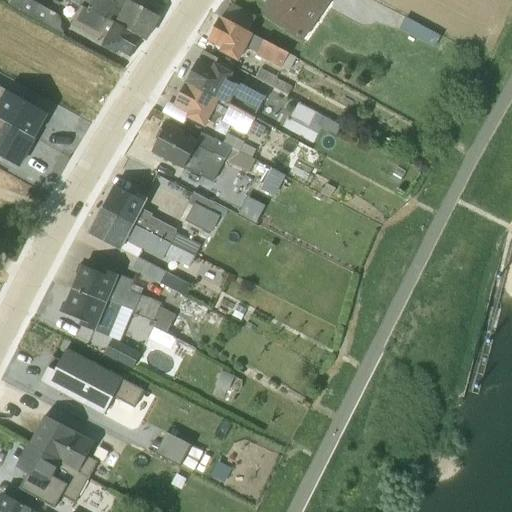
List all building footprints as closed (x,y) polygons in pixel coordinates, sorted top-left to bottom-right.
[(39,0),(13,0),(11,10),(54,22),(58,5),(39,0)] [(68,3),(80,9),(73,25),(82,30),(81,31),(100,40),(103,35),(106,36),(106,37),(101,47),(116,53),(118,50),(131,57),(141,39),(70,0),(68,3)] [(70,0),(145,41),(158,18),(125,0),(118,0),(116,3),(110,0),(70,0)] [(302,40),(331,0),(271,0),(263,12),(302,40)] [(254,19),(232,6),(224,20),(248,32),(254,19)] [(219,17),(207,41),(221,48),(219,52),(238,62),(246,47),(257,53),(256,56),(280,69),(281,68),(288,72),(295,59),(219,17)] [(406,18),(399,30),(445,54),(452,42),(406,18)] [(236,69),(202,52),(186,83),(254,119),(265,98),(240,85),(239,87),(229,82),(236,69)] [(243,67),(240,71),(288,96),(292,87),(276,79),(276,77),(260,69),(258,74),(243,67)] [(186,83),(173,106),(188,114),(186,117),(205,128),(208,121),(215,123),(220,116),(223,118),(222,121),(246,134),(247,133),(259,139),(265,128),(253,122),(254,119),(186,83)] [(48,115),(0,87),(0,120),(34,139),(48,115)] [(313,103),(310,107),(345,125),(349,118),(341,114),(340,116),(313,103)] [(311,123),(335,136),(340,127),(316,114),(311,123)] [(0,155),(18,167),(19,167),(34,140),(34,139),(0,120),(0,155)] [(158,140),(152,153),(183,169),(188,163),(204,172),(213,154),(248,173),(255,161),(202,133),(197,143),(183,135),(184,132),(166,121),(156,138),(158,140)] [(222,143),(251,158),(255,150),(243,143),(242,142),(227,134),(222,143)] [(312,170),(295,162),(290,174),(307,182),(312,170)] [(272,199),(285,175),(270,168),(258,192),(272,199)] [(195,178),(189,190),(223,207),(229,197),(195,178)] [(136,196),(113,185),(100,210),(195,256),(200,246),(175,233),(176,231),(151,217),(152,215),(142,209),(147,199),(138,194),(136,196)] [(214,203),(194,193),(189,203),(193,206),(185,221),(210,233),(219,216),(210,212),(214,203)] [(177,261),(190,267),(195,256),(100,210),(88,234),(120,251),(122,249),(139,258),(143,250),(174,266),(177,261)] [(184,296),(190,285),(139,259),(133,270),(184,296)] [(103,274),(82,265),(73,285),(94,296),(108,302),(109,300),(134,310),(133,314),(156,323),(154,327),(165,333),(174,315),(159,307),(161,304),(140,295),(142,290),(132,285),(133,281),(105,270),(103,274)] [(170,351),(176,339),(154,327),(156,323),(133,314),(134,310),(109,300),(108,302),(94,296),(73,285),(61,312),(62,312),(81,320),(79,325),(80,325),(95,332),(101,320),(114,326),(113,328),(147,344),(149,340),(170,351)] [(137,363),(142,351),(112,340),(108,353),(137,363)] [(48,367),(40,382),(103,416),(114,396),(135,407),(144,390),(66,349),(54,370),(48,367)] [(217,387),(213,395),(223,399),(227,390),(237,394),(242,381),(222,372),(215,386),(217,387)] [(94,443),(46,416),(30,445),(88,477),(96,463),(86,457),(94,443)] [(166,434),(156,455),(191,472),(202,451),(166,434)] [(30,445),(18,468),(28,474),(20,489),(55,509),(62,497),(75,504),(89,478),(30,445)] [(35,511),(2,493),(0,496),(0,511),(35,511)]
